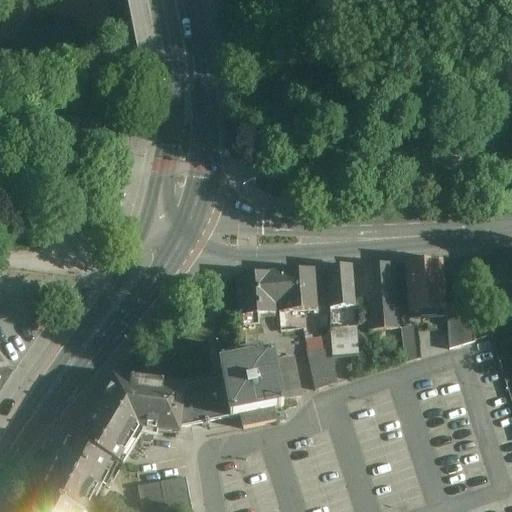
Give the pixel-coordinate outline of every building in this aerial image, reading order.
[(130,153),(129,129),(77,130),(78,155),(130,153)] [(511,255),(494,257),(495,274),(484,275),(486,304),(511,302),(511,255)] [(442,263),(405,264),(407,311),(415,311),(415,317),(444,316),(442,263)] [(395,265),(361,267),(366,332),(400,329),(395,265)] [(354,308),(351,267),(326,269),(329,309),(354,308)] [(235,279),(237,325),(256,324),(255,318),(278,317),(278,313),(316,311),(314,271),(235,275),(235,279)] [(474,342),(471,302),(445,304),(449,350),(474,342)] [(356,354),(354,327),(329,329),(329,350),(330,356),(356,354)] [(412,328),(400,329),(401,361),(414,360),(412,328)] [(332,387),(330,356),(329,350),(313,352),(316,389),(332,387)] [(229,364),(224,364),(227,378),(235,418),(242,417),(244,429),(282,421),(280,410),(304,404),(295,358),(285,360),(283,352),(229,364)] [(185,428),(214,423),(206,382),(115,373),(78,442),(119,466),(142,430),(184,434),(185,428)] [(214,381),(206,382),(214,423),(224,421),(235,418),(227,378),(214,381)] [(119,466),(78,442),(69,436),(43,487),(90,508),(119,466)] [(190,511),(184,480),(141,487),(145,511),(190,511)] [(88,511),(90,508),(43,487),(30,511),(88,511)]
